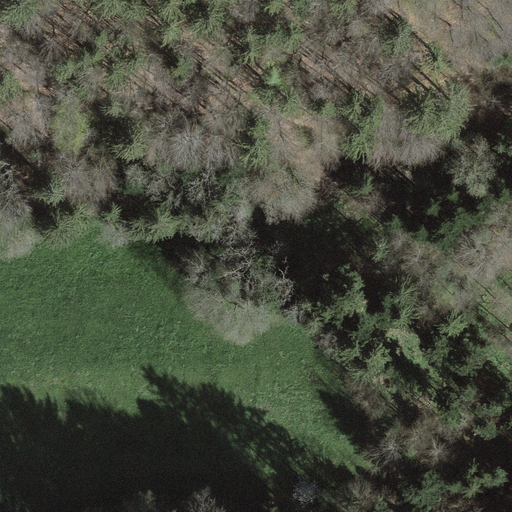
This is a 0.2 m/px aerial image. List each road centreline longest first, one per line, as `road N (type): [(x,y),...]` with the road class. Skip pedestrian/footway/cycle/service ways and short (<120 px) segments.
road 1 (track): [(375,0),(296,44),(166,95),(11,120)]
road 2 (track): [(338,150),(91,142),(0,120)]
road 3 (track): [(338,150),(307,202),(171,253)]
road 4 (track): [(338,150),(511,118)]
